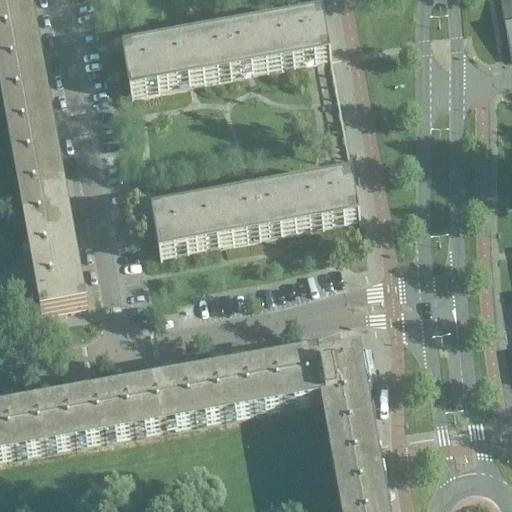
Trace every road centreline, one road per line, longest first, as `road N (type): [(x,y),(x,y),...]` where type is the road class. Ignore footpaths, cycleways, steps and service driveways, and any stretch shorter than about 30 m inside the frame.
road 1 (residential): [(120,351),(54,0)]
road 2 (residential): [(120,351),(362,306),(426,304)]
road 3 (tertiary): [(457,304),(455,93)]
road 4 (tertiary): [(424,94),(426,304)]
road 5 (tertiary): [(426,304),(452,490)]
road 6 (tertiary): [(485,484),(457,304)]
road 7 (residential): [(0,372),(120,351)]
